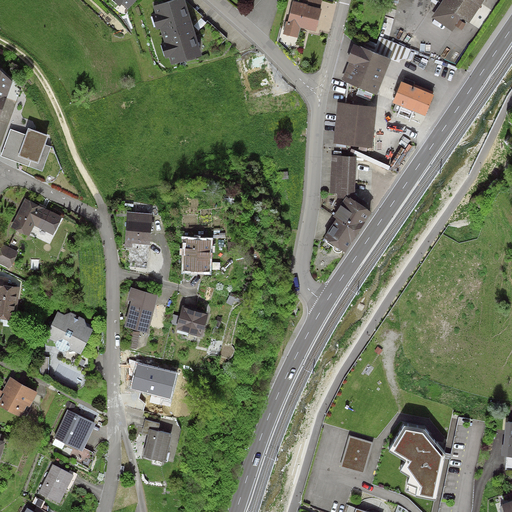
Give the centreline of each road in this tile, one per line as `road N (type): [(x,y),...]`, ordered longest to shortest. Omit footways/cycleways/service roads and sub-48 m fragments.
road 1 (primary): [(511,27),(324,303)]
road 2 (primary): [(324,303),(275,399),(235,511)]
road 3 (residential): [(322,99),(301,272),(324,303)]
road 4 (track): [(105,222),(43,78),(0,42)]
road 5 (residential): [(114,405),(105,222)]
road 6 (residential): [(322,99),(214,0)]
